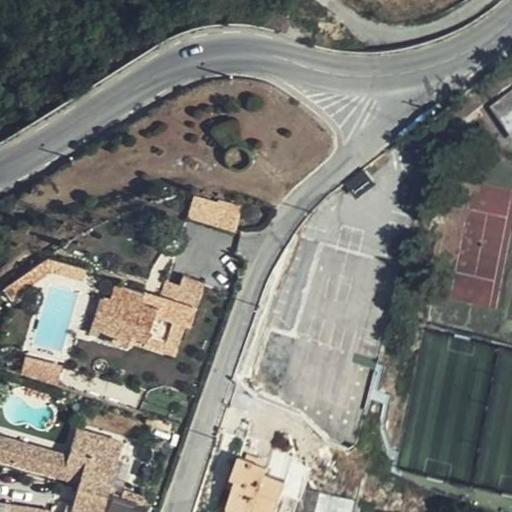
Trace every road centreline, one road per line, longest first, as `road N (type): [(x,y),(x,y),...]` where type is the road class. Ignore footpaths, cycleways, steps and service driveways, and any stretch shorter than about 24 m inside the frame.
road 1 (residential): [(405,72),(403,90),(373,137),(296,200),(271,238),(179,511)]
road 2 (tertiary): [(0,171),(147,77),(191,58),(258,53),(354,77),(405,72)]
road 3 (tertiary): [(405,72),(467,49),(511,18)]
